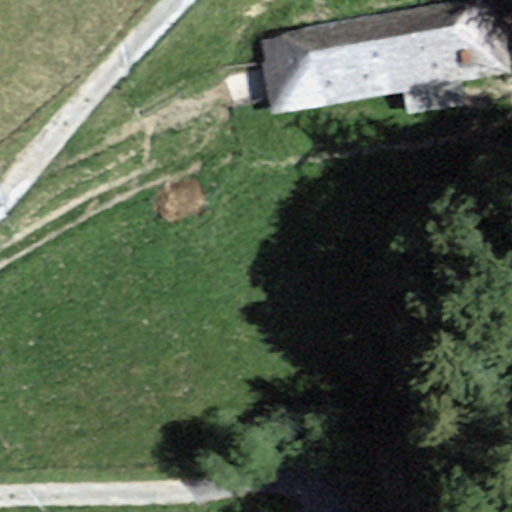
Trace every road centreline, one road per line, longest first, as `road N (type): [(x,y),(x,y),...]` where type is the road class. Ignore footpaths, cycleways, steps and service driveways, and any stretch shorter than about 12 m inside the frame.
road 1 (track): [(0,498),(199,490),(272,469),(309,481),(323,511)]
road 2 (track): [(179,0),(0,205)]
